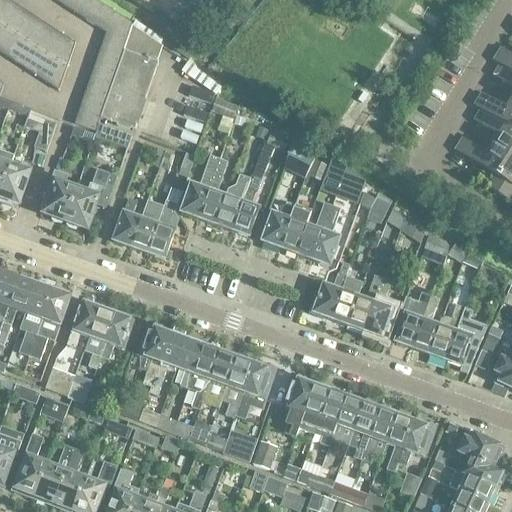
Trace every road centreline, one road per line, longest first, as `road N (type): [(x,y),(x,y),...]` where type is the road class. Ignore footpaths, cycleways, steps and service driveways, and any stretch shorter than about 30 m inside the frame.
road 1 (residential): [(0,243),(511,418)]
road 2 (residential): [(511,225),(418,166),(511,2)]
